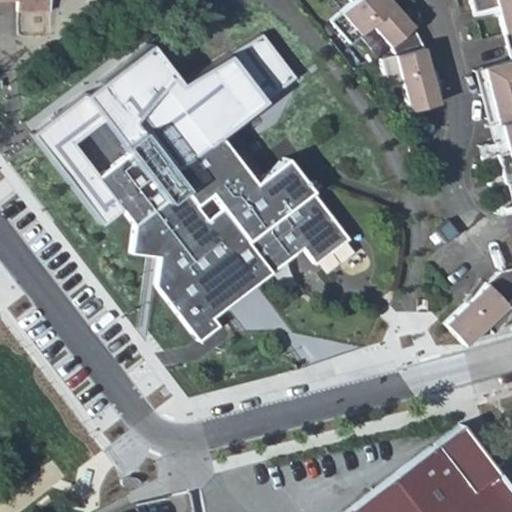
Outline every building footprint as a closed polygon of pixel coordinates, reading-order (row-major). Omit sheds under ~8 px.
[(0,0),(0,2),(17,2),(17,13),(49,14),(49,0),(0,0)] [(348,0),(351,3),(329,23),(350,46),(372,28),(388,45),(391,58),(377,61),(384,90),(398,86),(404,108),(432,100),(419,50),(412,29),(387,0),(348,0)] [(511,0),(468,0),(471,12),(495,6),(509,62),(481,69),(501,151),(478,156),(484,185),(495,182),(502,210),(511,207),(511,0)] [(124,211),(136,227),(163,230),(160,259),(156,285),(200,344),(220,328),(214,320),(246,296),(304,252),(316,267),(349,243),(288,162),(258,184),(251,190),(239,175),(246,170),(228,146),(222,137),(298,79),(265,35),(182,85),(152,47),(104,84),(108,89),(101,94),(92,101),(89,96),(36,136),(105,226),(124,211)] [(475,145),(478,156),(501,151),(481,69),(469,71),(486,142),(475,145)] [(97,89),(89,96),(92,101),(101,94),(108,89),(104,84),(97,89)] [(258,184),(246,170),(239,175),(251,190),(258,184)] [(506,222),(509,235),(511,234),(511,207),(502,210),(506,222)] [(136,227),(133,254),(160,259),(163,230),(136,227)] [(511,234),(509,235),(511,246),(511,264),(494,269),(439,322),(458,343),(480,324),(487,331),(510,310),(502,303),(511,294),(511,293),(511,234)] [(511,511),(511,495),(496,475),(459,426),(403,469),(347,511),(511,511)] [(511,479),(509,475),(504,469),(496,475),(511,495),(511,479)] [(124,478),(120,480),(120,485),(125,487),(132,487),(137,484),(137,480),(134,478),(129,477),(124,478)]
